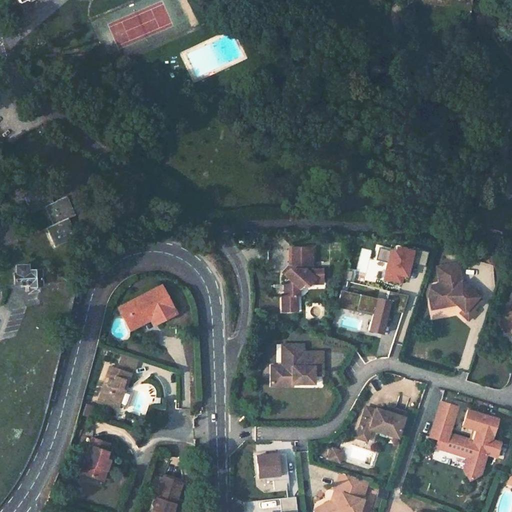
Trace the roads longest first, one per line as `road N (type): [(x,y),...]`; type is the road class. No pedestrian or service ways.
road 1 (tertiary): [(14,511),(47,457),(93,291),(109,265),(140,251),(175,254),(198,272),(209,301),(214,380)]
road 2 (residential): [(216,232),(257,225),(394,231),(511,247)]
road 3 (residential): [(0,51),(19,79),(216,232)]
road 4 (residential): [(216,232),(242,279),(241,324),(214,380)]
road 5 (unknown): [(372,57),(511,106)]
road 6 (tertiary): [(214,380),(220,511)]
